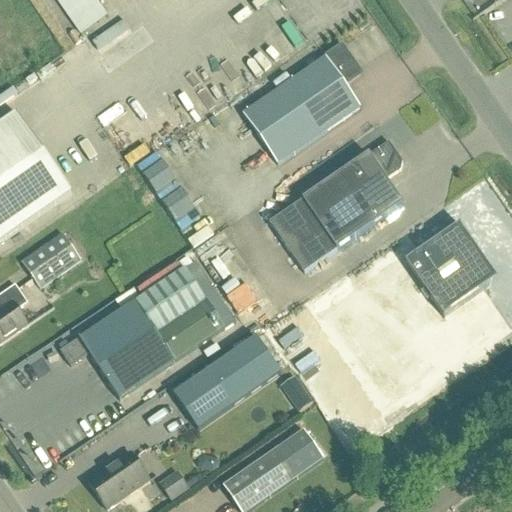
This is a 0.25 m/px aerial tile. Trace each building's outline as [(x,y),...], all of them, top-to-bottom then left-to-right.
[(67,0),(83,27),(108,13),(100,0),(67,0)] [(243,119),(278,169),(361,112),(345,89),(361,78),(342,51),(326,62),(243,119)] [(0,246),(72,197),(17,117),(0,128),(0,246)] [(389,145),(303,204),(270,226),(304,276),(404,208),(387,183),(401,173),(403,165),(389,145)] [(415,190),(448,170),(441,158),(408,178),(415,190)] [(461,229),(460,228),(405,266),(444,320),(445,320),(441,315),(478,290),(481,269),(457,232),(461,229)] [(81,265),(63,240),(23,268),(40,293),(81,265)] [(225,334),(236,327),(195,267),(185,274),(79,344),(61,356),(71,371),(89,359),(119,404),(225,334)] [(0,314),(0,349),(29,330),(18,314),(28,308),(15,289),(0,300),(0,313),(1,314),(0,314)] [(198,435),(277,381),(281,378),(257,343),(253,346),(174,400),(198,435)] [(303,393),(289,403),(298,416),(312,407),(303,393)] [(278,454),(224,492),(237,511),(254,511),(297,482),(278,454)] [(129,457),(87,487),(104,511),(110,511),(149,486),(129,457)] [(162,491),(170,503),(187,491),(179,479),(162,491)]
